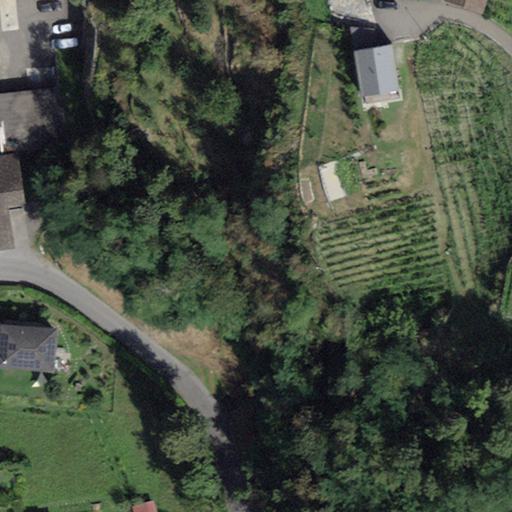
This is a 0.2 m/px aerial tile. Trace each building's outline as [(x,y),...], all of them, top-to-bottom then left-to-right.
[(487,0),(453,0),(484,11),(487,0)] [(393,43),(355,47),(360,91),(398,87),(393,43)] [(0,87),(0,100),(3,144),(65,140),(62,84),(0,87)] [(18,147),(0,150),(0,244),(14,242),(7,202),(26,199),(18,147)] [(54,326),(0,321),(0,360),(50,365),(54,326)]
